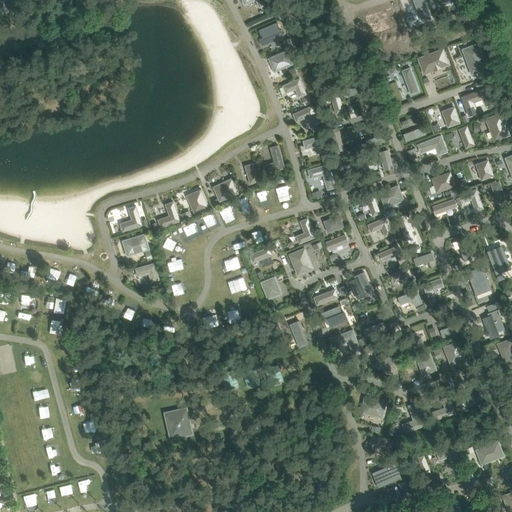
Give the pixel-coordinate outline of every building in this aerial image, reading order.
[(0,0),(0,11),(15,7),(13,0),(0,0)] [(270,5),(264,8),(267,15),(273,12),(270,5)] [(277,22),(259,30),(261,36),(262,35),(263,37),(259,39),(264,37),(266,44),(262,46),(284,36),(281,29),(280,30),(277,22)] [(478,44),(463,49),(470,68),(472,67),(477,70),(478,72),(487,68),(478,44)] [(441,67),(449,64),(443,49),(418,58),(424,73),(434,70),(432,66),(433,64),(438,62),(439,63),(441,67)] [(293,64),(287,50),(268,58),(274,72),(293,64)] [(295,67),(289,70),(293,78),(299,76),(295,67)] [(411,94),(419,91),(410,68),(402,71),(411,94)] [(299,97),(306,94),(299,78),(283,86),(286,93),(295,89),(299,97)] [(365,83),(342,90),(343,93),(344,93),(345,94),(348,93),(349,96),(367,90),(365,83)] [(481,89),(462,97),(465,106),(469,116),(478,112),(474,102),(485,98),(481,89)] [(339,92),(331,94),(336,113),(344,111),(339,92)] [(55,103),(52,95),(45,97),(48,106),(55,103)] [(307,96),(302,98),(305,105),(310,103),(307,96)] [(314,131),(321,128),(312,106),(293,114),(296,121),(308,116),(314,131)] [(459,122),(454,107),(443,111),(448,126),(459,122)] [(509,135),(501,113),(486,119),(494,141),(509,135)] [(467,126),(459,129),(466,148),(474,145),(467,126)] [(404,134),(406,141),(407,141),(426,134),(423,127),(404,134)] [(336,152),(344,149),(338,128),(329,131),(336,152)] [(383,135),(368,140),(371,146),(385,141),(383,135)] [(325,151),(321,136),(303,141),(306,149),(315,146),(317,153),(325,151)] [(441,136),(418,145),(421,153),(436,147),(439,154),(447,151),(441,136)] [(266,173),(285,168),(278,145),(271,148),(275,162),(264,165),(266,173)] [(388,149),(379,152),(384,170),(393,168),(388,149)] [(358,176),(366,174),(362,155),(344,160),(346,168),(356,165),(358,176)] [(482,180),(493,176),(487,160),(476,164),(482,180)] [(253,163),(245,166),(250,183),(259,181),(253,163)] [(336,187),(329,164),(308,170),(311,178),(323,174),(328,190),(336,187)] [(455,186),(450,172),(432,178),(437,192),(455,186)] [(238,193),(232,178),(213,187),(220,201),(238,193)] [(498,203),(506,200),(499,182),(491,184),(498,203)] [(385,208),(404,200),(398,185),(379,193),(385,208)] [(288,187),(276,190),(278,200),(290,197),(288,187)] [(457,188),(449,190),(451,196),(459,194),(457,188)] [(209,208),(201,189),(194,192),(196,198),(189,201),(195,214),(209,208)] [(265,189),(254,192),(257,202),(268,199),(265,189)] [(465,202),(472,199),(476,211),(483,208),(476,189),(462,194),(465,202)] [(373,193),(365,196),(373,215),(381,212),(373,193)] [(237,201),(240,214),(249,212),(246,198),(237,201)] [(457,206),(454,199),(433,206),(436,214),(457,206)] [(180,221),(173,202),(166,204),(170,216),(158,220),(161,227),(180,221)] [(142,225),(136,206),(128,208),(132,220),(120,223),(123,231),(142,225)] [(225,219),(233,215),(229,206),(220,210),(225,219)] [(110,220),(119,218),(117,208),(108,210),(110,220)] [(394,209),(386,212),(389,217),(396,215),(394,209)] [(438,218),(453,214),(452,210),(437,214),(438,218)] [(189,211),(181,214),(183,219),(191,217),(189,211)] [(215,228),(210,214),(200,218),(206,232),(215,228)] [(460,214),(454,219),(457,223),(463,218),(460,214)] [(328,233),(343,227),(339,215),(324,221),(328,233)] [(397,218),(407,240),(414,237),(405,215),(397,218)] [(382,228),(385,236),(392,233),(386,217),(368,225),(371,232),(382,228)] [(296,236),(300,243),(315,237),(308,218),(300,221),(305,233),(296,236)] [(195,223),(183,227),(188,238),(199,234),(195,223)] [(255,242),(264,239),(261,229),(252,231),(255,242)] [(149,249),(145,234),(123,241),(127,256),(149,249)] [(237,248),(246,244),(242,234),(233,238),(237,248)] [(345,234),(326,242),(329,249),(348,242),(345,234)] [(464,238),(457,240),(464,261),(471,258),(464,238)] [(178,251),(179,240),(169,239),(167,250),(178,251)] [(398,245),(380,253),(383,261),(401,253),(402,252),(399,245),(398,245)] [(269,246),(250,254),(253,262),(272,254),(269,246)] [(298,275),(313,269),(305,248),(290,254),(298,275)] [(496,275),(511,269),(509,263),(508,264),(506,259),(507,258),(504,249),(496,252),(495,248),(487,251),(496,275)] [(432,251),(413,258),(416,265),(434,259),(432,251)] [(237,257),(226,258),(228,270),(238,269),(237,257)] [(159,279),(154,263),(136,268),(138,276),(149,273),(151,282),(159,279)] [(408,266),(391,274),(395,282),(411,275),(412,274),(408,266)] [(478,267),(459,274),(462,281),(481,274),(478,267)] [(358,279),(351,282),(357,297),(365,294),(364,292),(371,288),(364,272),(356,275),(358,279)] [(471,288),(484,281),(481,274),(467,281),(471,288)] [(268,299),(282,293),(275,277),(261,282),(268,299)] [(246,278),(235,279),(236,289),(247,287),(246,278)] [(440,278),(423,284),(426,292),(443,286),(444,286),(441,278),(440,278)] [(344,286),(338,288),(341,296),(347,294),(344,286)] [(335,289),(314,297),(317,305),(338,297),(335,289)] [(422,303),(417,289),(398,297),(401,304),(412,300),(415,306),(422,303)] [(492,290),(476,296),(479,305),(496,299),(492,290)] [(27,307),(28,294),(19,293),(19,307),(27,307)] [(242,297),(241,309),(251,310),(251,297),(242,297)] [(64,313),(66,299),(56,298),(54,312),(64,313)] [(339,306),(321,313),(324,320),(328,319),(331,326),(347,320),(344,312),(342,313),(339,306)] [(28,324),(31,314),(20,310),(16,320),(28,324)] [(487,332),(506,325),(503,317),(484,324),(487,332)] [(290,324),(300,346),(308,342),(299,320),(290,324)] [(55,322),(52,333),(62,336),(65,324),(55,322)] [(382,322),(364,329),(367,337),(385,330),(383,322),(382,322)] [(458,323),(440,330),(443,338),(460,331),(461,331),(458,323)] [(360,348),(353,330),(330,338),(333,346),(348,341),(352,351),(360,348)] [(422,346),(419,338),(396,345),(398,353),(422,346)] [(505,363),(511,359),(511,340),(511,339),(497,344),(505,363)] [(451,365),(466,359),(458,341),(444,347),(451,365)] [(366,345),(364,351),(371,354),(374,349),(366,345)] [(438,348),(433,350),(436,359),(441,357),(438,348)] [(436,369),(430,352),(417,357),(423,374),(436,369)] [(393,374),(399,361),(382,353),(376,366),(393,374)] [(67,362),(69,373),(78,371),(76,361),(67,362)] [(74,393),(84,389),(81,382),(72,385),(74,393)] [(476,384),(469,387),(469,388),(476,405),(483,402),(477,385),(476,384)] [(383,418),(386,402),(364,397),(361,413),(383,418)] [(442,399),(445,408),(433,412),(435,420),(455,413),(449,397),(442,399)] [(408,406),(414,420),(403,424),(405,432),(424,426),(416,403),(408,406)] [(164,412),(170,440),(194,435),(187,407),(164,412)] [(83,421),(86,433),(97,430),(95,419),(83,421)] [(392,447),(393,440),(372,435),(370,443),(392,447)] [(476,448),(482,463),(505,454),(499,439),(476,448)] [(100,441),(91,444),(95,453),(104,450),(100,441)] [(453,446),(437,452),(440,460),(448,457),(454,471),(462,468),(453,446)] [(425,456),(417,459),(424,481),(432,478),(425,456)] [(395,463),(372,473),(375,481),(387,476),(390,483),(391,482),(390,481),(393,480),(394,481),(402,478),(395,463)] [(404,463),(402,469),(407,471),(410,466),(404,463)] [(88,480),(77,483),(80,492),(91,489),(88,480)] [(71,484),(60,486),(62,497),(73,495),(71,484)] [(53,488),(41,491),(43,500),(55,497),(53,488)] [(511,511),(511,491),(502,496),(508,511),(511,511)] [(22,496),(24,505),(35,504),(33,494),(22,496)] [(478,501),(481,511),(490,511),(485,498),(478,501)] [(462,511),(459,501),(451,504),(454,511),(462,511)]
